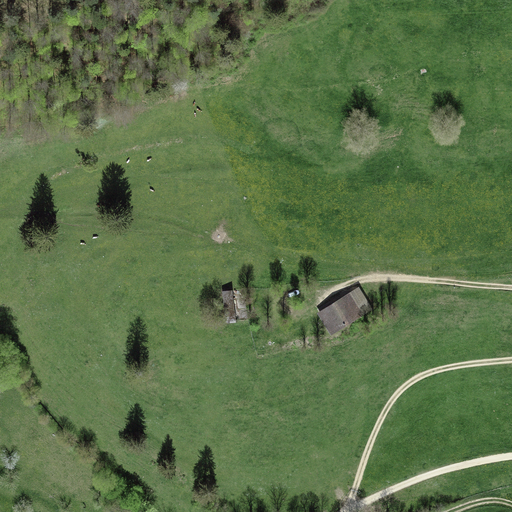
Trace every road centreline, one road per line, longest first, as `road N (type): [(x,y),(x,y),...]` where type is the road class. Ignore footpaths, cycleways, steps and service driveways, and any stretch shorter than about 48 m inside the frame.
road 1 (track): [(511,360),(430,372),(397,394),(349,510)]
road 2 (track): [(315,304),(360,275),(511,288)]
road 3 (track): [(345,511),(413,481),(511,456)]
